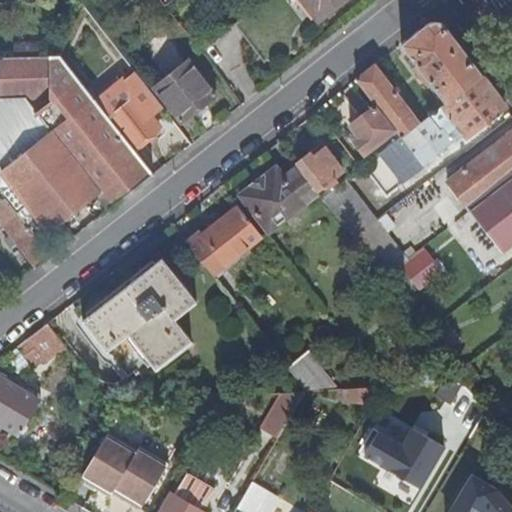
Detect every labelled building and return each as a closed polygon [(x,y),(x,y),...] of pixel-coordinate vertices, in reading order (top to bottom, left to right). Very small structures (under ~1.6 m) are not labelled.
[(302,0),(318,21),(344,0),(302,0)] [(448,102),(483,75),(445,27),(437,25),(426,23),(401,44),(416,63),(412,67),(428,88),(433,85),(448,102)] [(99,193),(112,209),(139,188),(154,175),(134,150),(97,104),(59,56),(9,58),(0,58),(0,97),(23,97),(50,130),(2,171),(4,174),(50,231),(99,193)] [(154,88),(182,122),(216,96),(189,61),(154,88)] [(375,64),(356,79),(376,105),(395,130),(401,138),(420,124),(375,64)] [(499,96),(483,75),(448,102),(439,109),(420,124),(401,138),(380,154),(403,183),(426,166),(425,165),(454,142),(447,133),(457,125),(466,136),(506,105),(499,96)] [(97,104),(134,150),(161,129),(150,116),(147,112),(151,108),(127,79),(97,104)] [(0,182),(4,175),(4,174),(2,171),(50,130),(23,97),(0,97),(0,182)] [(395,130),(376,105),(351,125),(360,137),(356,141),(365,153),(395,130)] [(511,130),(447,181),(471,210),(511,177),(511,130)] [(308,154),(296,164),(317,190),(342,170),(325,148),(313,159),(308,154)] [(317,190),(296,164),(283,175),(276,166),(240,195),(249,206),(249,205),(270,231),(318,192),(317,190)] [(511,177),(471,210),(503,251),(511,244),(511,177)] [(323,198),(353,238),(366,228),(377,220),(346,180),(323,198)] [(0,205),(0,221),(37,269),(51,257),(52,256),(34,234),(7,200),(0,205)] [(18,212),(43,244),(53,236),(28,205),(18,212)] [(262,237),(238,206),(201,236),(198,232),(186,242),(194,252),(213,276),(262,237)] [(353,238),(384,277),(398,266),(407,259),(377,220),(366,228),(353,238)] [(400,268),(419,290),(441,270),(421,248),(400,268)] [(128,334),(157,371),(193,345),(173,320),(196,302),(162,259),(83,321),(107,350),(128,334)] [(66,348),(47,324),(27,340),(46,364),(66,348)] [(289,372),(306,393),(306,392),(338,388),(311,355),(289,372)] [(470,366),(459,375),(465,382),(471,390),(482,381),(470,366)] [(452,383),(451,373),(414,375),(415,385),(440,384),(452,383)] [(459,375),(458,373),(451,373),(452,383),(465,382),(459,375)] [(0,378),(0,423),(18,434),(41,396),(28,389),(25,393),(0,378)] [(380,395),(385,387),(381,388),(344,390),(344,403),(374,406),(380,395)] [(306,393),(282,394),(262,429),(279,439),(306,392),(306,393)] [(364,456),(421,488),(445,448),(413,429),(403,446),(379,432),(364,456)] [(115,490),(142,506),(169,463),(141,446),(138,450),(109,434),(83,477),(112,494),(115,490)] [(174,494),(162,511),(203,511),(216,491),(189,474),(176,496),(174,494)] [(511,511),(511,509),(497,491),(472,476),(450,511),(511,511)] [(253,482),(237,509),(242,511),(255,511),(268,491),(253,482)]
